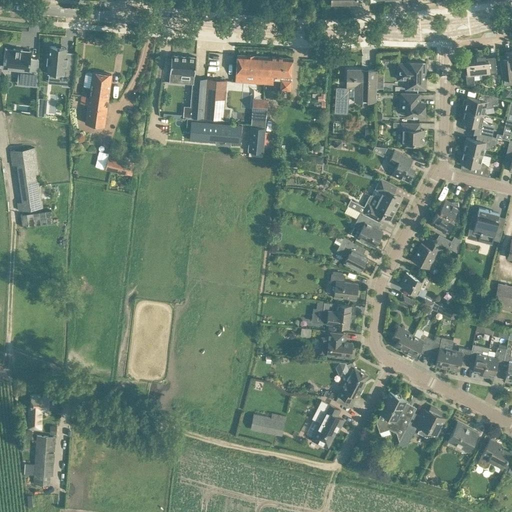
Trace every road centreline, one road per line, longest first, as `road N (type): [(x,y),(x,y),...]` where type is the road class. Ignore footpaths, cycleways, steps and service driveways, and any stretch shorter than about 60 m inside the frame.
road 1 (tertiary): [(442,24),(295,31),(122,17)]
road 2 (unclassified): [(392,361),(374,345),(381,282),(439,171)]
road 3 (track): [(174,427),(7,373)]
road 4 (unclassified): [(392,361),(335,465),(302,465)]
road 5 (track): [(7,373),(16,225)]
road 6 (unclassified): [(511,424),(392,361)]
road 7 (track): [(302,465),(174,427)]
road 8 (unclassified): [(439,171),(446,45)]
road 9 (tertiary): [(122,17),(0,6)]
